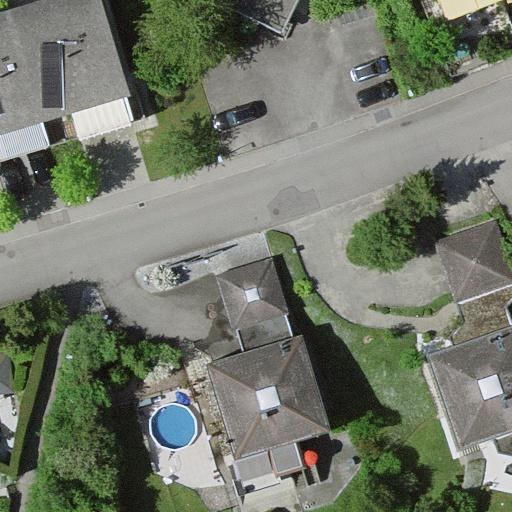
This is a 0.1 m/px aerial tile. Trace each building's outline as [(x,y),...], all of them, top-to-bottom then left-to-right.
[(0,148),(135,108),(102,0),(96,0),(0,28),(0,148)] [(511,276),(495,229),(437,250),(457,306),(511,286),(511,276)] [(283,323),(265,267),(214,283),(232,339),(238,337),(283,323)] [(283,323),(238,337),(246,361),(290,346),(283,323)] [(511,336),(431,366),(464,457),(511,439),(511,336)] [(246,361),(209,372),(240,467),(332,437),(302,343),(290,346),(246,361)]
